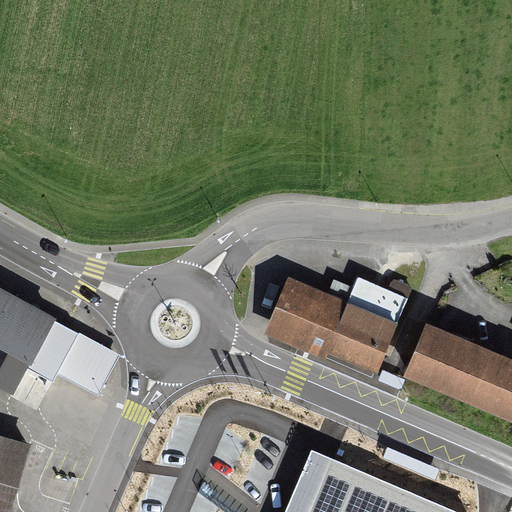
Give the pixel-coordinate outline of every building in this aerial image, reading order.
[(58,308),(0,277),(0,345),(30,361),(58,308)] [(287,280),(267,329),(373,373),(408,287),(390,279),(385,291),(356,279),(351,291),(332,283),(326,296),(287,280)] [(408,376),(511,419),(511,359),(511,362),(427,328),(408,376)] [(113,355),(76,337),(55,377),(93,396),(113,355)] [(0,511),(1,511),(22,450),(0,442),(0,511)] [(455,511),(313,451),(286,511),(455,511)]
